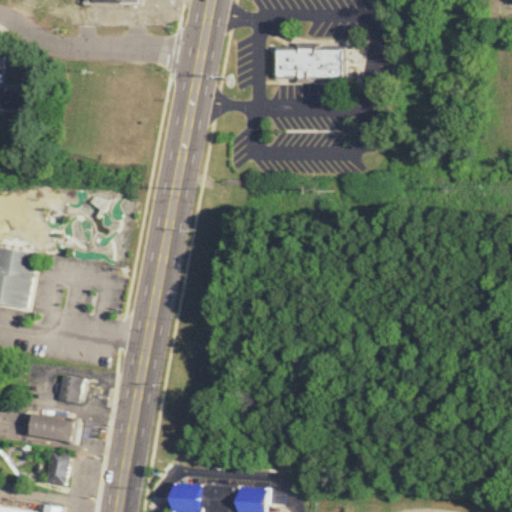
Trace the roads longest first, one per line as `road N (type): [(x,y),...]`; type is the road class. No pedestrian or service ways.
road 1 (tertiary): [(120,511),(213,0)]
road 2 (residential): [(0,20),(69,47),(205,52)]
